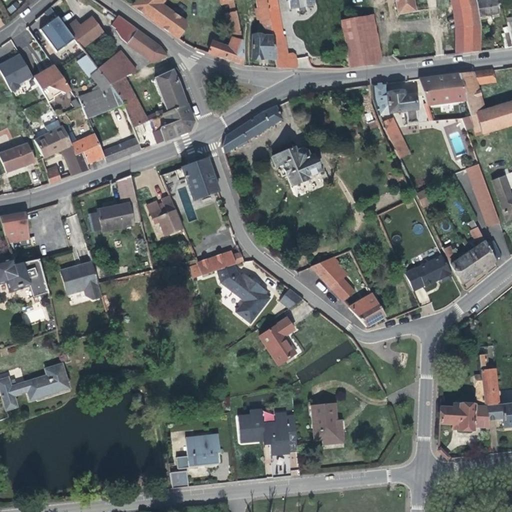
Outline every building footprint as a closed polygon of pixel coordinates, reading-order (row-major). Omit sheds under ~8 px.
[(124,0),(123,1),(176,39),(184,28),(185,23),(160,4),(163,0),(124,0)] [(228,4),(229,13),(235,12),(232,0),(221,0),(219,0),(220,5),(228,4)] [(249,58),(274,60),(271,39),(266,10),(264,0),(255,0),(257,8),(253,8),(255,20),(259,20),(259,23),(262,28),(261,36),(250,36),(249,58)] [(274,0),(264,0),(266,10),(276,9),(274,0)] [(286,0),(288,10),(312,6),(311,0),(286,0)] [(395,0),(398,14),(414,11),(411,0),(395,0)] [(449,0),(452,11),(459,9),(457,0),(449,0)] [(462,28),(462,54),(478,51),(479,29),(478,20),(478,19),(476,4),(475,1),(475,0),(457,0),(459,9),(462,28)] [(476,4),(478,19),(499,15),(495,0),(488,0),(488,1),(476,4)] [(276,9),(266,10),(271,39),(281,38),(276,9)] [(452,11),(455,29),(462,28),(459,9),(452,11)] [(210,42),(207,53),(242,65),(240,40),(235,12),(229,13),(225,14),(231,38),(227,47),(210,42)] [(372,16),(340,22),(348,69),(374,65),(380,57),(372,16)] [(36,31),(54,53),(72,40),(68,35),(55,17),(36,31)] [(157,47),(117,18),(111,26),(115,30),(114,31),(120,40),(151,63),(164,56),(157,47)] [(89,19),(68,35),(72,40),(74,43),(79,49),(100,35),(89,19)] [(455,29),(454,55),(462,54),(462,28),(455,29)] [(500,34),(503,48),(511,47),(510,41),(508,33),(500,34)] [(274,60),(275,68),(287,68),(281,38),(271,39),(274,60)] [(74,43),(72,40),(54,53),(56,56),(74,43)] [(121,77),(133,71),(119,52),(94,69),(95,70),(106,84),(121,77)] [(30,77),(17,56),(0,66),(0,75),(10,94),(18,89),(16,86),(30,77)] [(31,79),(46,104),(51,101),(52,98),(59,94),(62,94),(68,91),(51,67),(46,71),(46,73),(41,76),(39,75),(31,79)] [(40,74),(39,75),(41,76),(46,73),(46,71),(45,72),(42,68),(38,71),(40,74)] [(77,100),(85,118),(119,103),(106,84),(95,70),(87,76),(95,86),(99,90),(91,94),(77,100)] [(459,74),(455,74),(463,101),(467,116),(459,118),(463,130),(470,128),(473,136),(481,133),(482,136),(486,135),(485,132),(511,124),(511,101),(482,111),(474,85),(493,82),(490,70),(459,74)] [(175,79),(171,71),(153,80),(165,109),(166,114),(185,106),(175,79)] [(455,74),(417,79),(430,106),(463,101),(455,74)] [(143,118),(121,77),(106,84),(119,103),(130,129),(145,123),(143,118)] [(371,102),(375,115),(402,112),(403,124),(414,123),(411,95),(400,97),(399,92),(384,94),(383,84),(369,86),(371,102)] [(99,90),(95,86),(89,91),(91,94),(99,90)] [(191,123),(185,106),(166,114),(161,116),(165,126),(158,128),(159,130),(151,133),(147,122),(145,123),(130,129),(134,139),(138,151),(142,150),(140,144),(142,143),(140,136),(143,135),(145,140),(152,137),(154,145),(187,133),(191,123)] [(279,120),(272,107),(257,115),(223,136),(218,149),(220,155),(279,120)] [(166,114),(165,109),(143,118),(145,123),(147,122),(161,116),(166,114)] [(389,119),(379,124),(395,159),(406,153),(389,119)] [(42,126),(46,134),(57,129),(54,120),(42,126)] [(81,153),(86,164),(103,158),(100,152),(93,136),(75,143),(65,126),(60,129),(73,156),(81,153)] [(46,134),(32,140),(41,160),(59,152),(71,176),(88,169),(86,164),(81,153),(73,156),(60,129),(59,128),(57,129),(46,134)] [(5,129),(0,130),(0,135),(4,134),(7,140),(10,139),(5,129)] [(126,156),(138,151),(134,139),(121,144),(126,156)] [(0,152),(0,164),(4,174),(34,163),(25,143),(0,152)] [(103,158),(105,163),(126,156),(121,144),(100,152),(103,158)] [(304,178),(317,173),(309,156),(306,157),(303,152),(296,150),(291,153),(289,149),(269,158),(273,168),(279,166),(288,187),(305,180),(304,178)] [(190,202),(216,193),(204,160),(172,171),(176,182),(182,180),(190,202)] [(476,166),(464,171),(466,176),(478,171),(476,166)] [(44,172),(47,184),(59,180),(55,168),(44,172)] [(511,170),(489,178),(504,219),(511,216),(511,170)] [(478,171),(466,176),(471,189),(483,184),(478,171)] [(139,221),(128,175),(114,181),(120,205),(95,210),(96,212),(100,230),(100,232),(131,225),(131,223),(139,221)] [(483,184),(471,189),(485,227),(486,227),(498,223),(483,184)] [(424,188),(413,194),(420,208),(431,202),(424,188)] [(162,237),(180,229),(167,198),(159,202),(161,205),(156,207),(154,203),(145,207),(152,225),(157,223),(162,237)] [(100,230),(96,212),(86,215),(90,233),(100,230)] [(0,217),(0,236),(4,252),(8,251),(6,244),(27,239),(22,213),(0,217)] [(474,240),(482,235),(477,226),(469,230),(474,240)] [(136,250),(145,248),(143,235),(133,238),(136,250)] [(482,242),(447,265),(458,285),(492,262),(491,260),(499,256),(491,242),(484,246),(482,242)] [(443,249),(448,259),(455,255),(450,245),(443,249)] [(227,254),(194,265),(188,268),(190,280),(198,277),(216,271),(232,265),(239,262),(236,254),(228,256),(227,254)] [(412,268),(400,274),(409,292),(418,288),(419,289),(435,281),(436,282),(439,283),(447,279),(448,275),(438,256),(412,269),(412,268)] [(335,257),(308,268),(320,280),(325,276),(333,274),(334,272),(335,264),(334,263),(337,260),(335,257)] [(0,300),(15,303),(47,293),(37,259),(7,265),(6,262),(0,263),(0,300)] [(148,259),(127,264),(130,276),(151,271),(148,259)] [(104,263),(91,267),(96,284),(130,276),(127,264),(107,270),(104,263)] [(325,276),(320,280),(328,289),(338,279),(343,274),(335,264),(334,272),(333,274),(325,276)] [(232,265),(216,271),(220,283),(242,304),(234,315),(249,326),(268,301),(265,297),(267,295),(243,276),(241,279),(236,275),(232,265)] [(92,300),(100,298),(96,284),(91,267),(78,270),(77,267),(59,273),(67,295),(83,290),(85,296),(92,300)] [(338,279),(328,289),(343,305),(354,296),(338,279)] [(278,303),(287,311),(302,302),(291,293),(278,303)] [(381,317),(373,303),(366,307),(363,302),(348,311),(363,328),(381,317)] [(27,322),(46,318),(44,308),(25,311),(27,322)] [(282,319),(256,336),(274,365),(291,354),(280,338),(290,331),(282,319)] [(28,402),(67,389),(60,366),(42,371),(44,377),(16,385),(14,381),(7,383),(6,379),(0,380),(0,397),(3,408),(14,405),(12,398),(25,393),(28,402)] [(479,372),(480,378),(485,421),(499,420),(501,430),(511,428),(511,404),(498,406),(493,371),(485,371),(479,372)] [(452,410),(437,409),(436,425),(450,426),(450,430),(461,431),(471,431),(471,428),(486,429),(485,421),(480,378),(474,379),(477,410),(473,409),(472,408),(452,406),(452,410)] [(319,444),(337,443),(335,431),(331,432),(330,427),(333,424),(332,407),(308,408),(311,442),(318,442),(319,444)] [(286,452),(294,452),(290,416),(282,417),(282,414),(271,415),(271,425),(260,426),(258,410),(246,412),(247,415),(234,417),(237,443),(266,439),(267,456),(286,454),(286,452)] [(173,471),(175,471),(185,470),(214,467),(213,455),(216,455),(214,436),(181,440),(183,458),(172,460),(173,471)] [(175,474),(166,475),(169,491),(184,489),(183,473),(175,474)]
